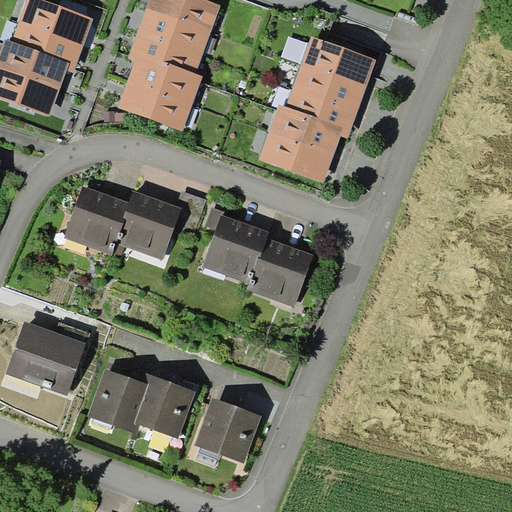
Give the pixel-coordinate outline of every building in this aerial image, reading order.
[(25,0),(18,21),(83,45),(92,19),(39,0),(25,0)] [(206,0),(149,0),(147,8),(211,31),(221,5),(206,0)] [(202,55),(211,31),(147,8),(138,32),(202,55)] [(69,62),(66,69),(73,72),(83,45),(18,21),(11,41),(69,62)] [(196,73),(202,55),(138,32),(128,58),(135,61),(159,69),(162,61),(196,73)] [(302,64),(366,87),(376,59),(311,37),(302,64)] [(0,51),(0,67),(60,88),(66,69),(69,62),(11,41),(4,39),(0,51)] [(202,76),(196,73),(162,61),(159,69),(135,61),(128,82),(192,104),(202,76)] [(366,87),(302,64),(294,87),(358,110),(366,87)] [(60,88),(0,67),(0,98),(50,116),(60,88)] [(182,130),(192,104),(128,82),(118,107),(182,130)] [(358,110),(294,87),(286,106),(343,127),(340,135),(348,137),(358,110)] [(343,127),(286,106),(279,104),(269,132),(334,155),(340,135),(343,127)] [(334,155),(269,132),(259,160),(324,183),(334,155)] [(122,199),(83,185),(65,237),(112,253),(113,250),(117,242),(125,216),(124,215),(127,205),(121,203),(122,199)] [(124,246),(163,259),(181,207),(134,189),(127,205),(124,215),(125,216),(117,242),(113,250),(122,254),(124,246)] [(227,212),(212,207),(205,229),(214,232),(203,266),(243,282),(244,280),(249,282),(258,256),(261,257),(268,236),(269,231),(225,215),(227,212)] [(293,306),(313,254),(268,236),(261,257),(258,256),(249,282),(246,289),(293,306)] [(56,333),(24,321),(5,374),(67,396),(87,344),(56,333)] [(60,323),(56,333),(87,344),(90,334),(60,323)] [(114,426),(137,434),(140,424),(135,423),(149,384),(143,382),(105,368),(88,416),(93,418),(114,426)] [(143,382),(149,384),(135,423),(140,424),(179,438),(196,391),(146,373),(143,382)] [(261,416),(213,398),(195,445),(199,447),(222,455),(244,463),(261,416)] [(111,431),(114,426),(93,418),(91,423),(111,431)] [(220,460),(222,455),(199,447),(198,452),(220,460)]
